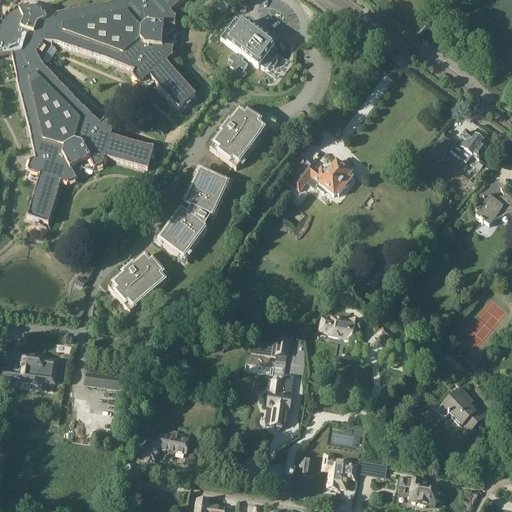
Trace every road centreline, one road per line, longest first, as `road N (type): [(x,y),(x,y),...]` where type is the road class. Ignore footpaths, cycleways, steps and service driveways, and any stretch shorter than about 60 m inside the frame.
road 1 (tertiary): [(511,125),(340,0)]
road 2 (residential): [(314,511),(190,490)]
